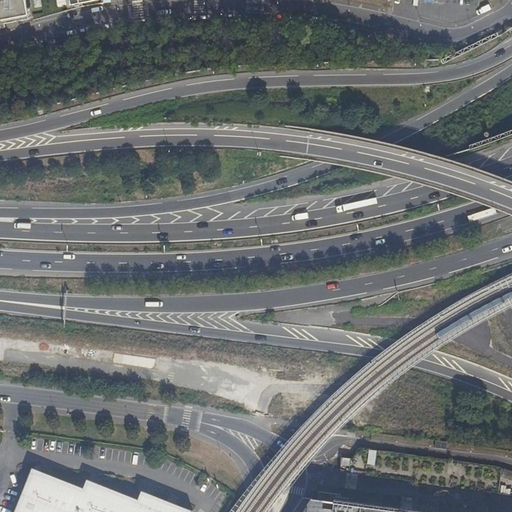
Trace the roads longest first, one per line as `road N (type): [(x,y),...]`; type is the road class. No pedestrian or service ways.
road 1 (motorway): [(511,70),(337,164),(257,190),(101,214),(0,211)]
road 2 (residential): [(511,13),(445,40),(338,11),(244,5),(55,26),(0,42)]
road 3 (motorway): [(511,48),(441,77),(236,84),(0,136)]
road 4 (motorway): [(0,303),(357,352),(423,366),(511,400)]
road 5 (motorway): [(511,203),(394,165),(277,146),(104,144),(0,157)]
road 6 (motorway): [(0,258),(197,262),(354,245),(511,197)]
road 7 (motorway): [(511,166),(305,222),(197,232),(0,229)]
road 8 (motorway): [(0,298),(142,306),(294,298),(378,284),(511,245)]
road 9 (tertiary): [(0,394),(175,414)]
